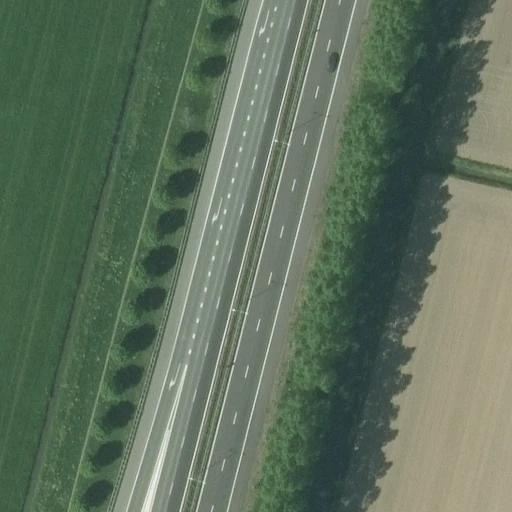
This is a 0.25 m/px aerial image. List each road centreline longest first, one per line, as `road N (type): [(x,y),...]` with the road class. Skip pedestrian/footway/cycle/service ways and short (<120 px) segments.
road 1 (motorway): [(211,511),(340,0)]
road 2 (motorway): [(293,0),(202,357)]
road 3 (motorway): [(202,357),(174,377),(132,511)]
road 4 (motorway): [(202,357),(164,511)]
